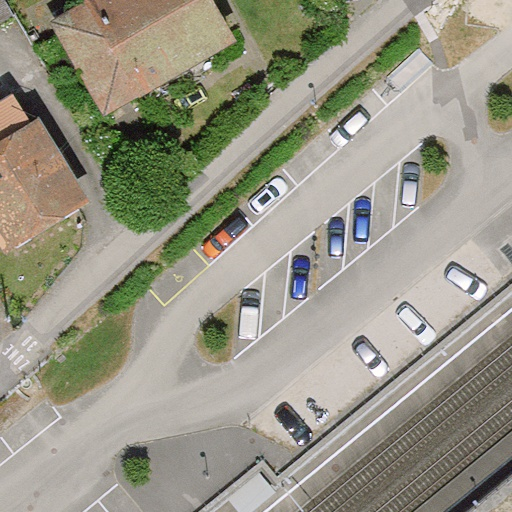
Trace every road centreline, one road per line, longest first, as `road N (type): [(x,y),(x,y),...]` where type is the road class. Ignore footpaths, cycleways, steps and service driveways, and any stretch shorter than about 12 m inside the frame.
road 1 (residential): [(400,0),(0,374)]
road 2 (residential): [(160,416),(122,425),(5,511)]
